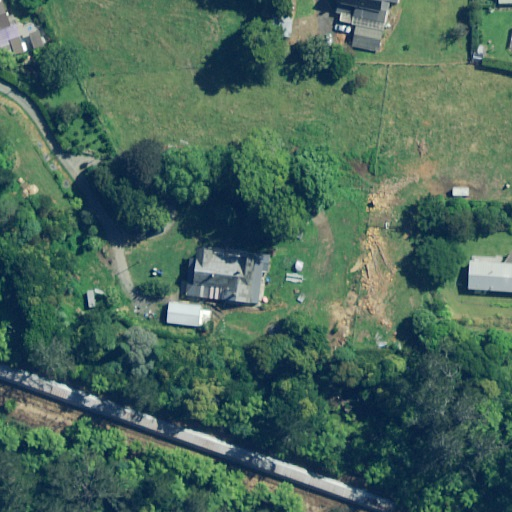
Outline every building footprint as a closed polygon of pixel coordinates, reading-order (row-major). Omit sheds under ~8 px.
[(0,0),(0,30),(11,26),(1,0),(0,0)] [(395,0),(337,0),(337,6),(341,7),(338,22),(356,26),(352,48),(377,53),(388,0),(396,1),(395,0)] [(292,39),(292,18),(277,18),(277,38),(292,39)] [(46,45),(40,32),(28,37),(33,50),(46,45)] [(23,42),(20,35),(7,40),(9,43),(0,47),(6,61),(30,51),(25,41),(23,42)] [(494,233),(481,232),(480,241),(494,242),(494,233)] [(265,258),(197,250),(193,283),(171,280),(169,294),(260,304),(265,258)] [(511,265),(469,261),(467,289),(511,293),(511,265)] [(211,307),(167,304),(166,324),(209,327),(211,307)]
